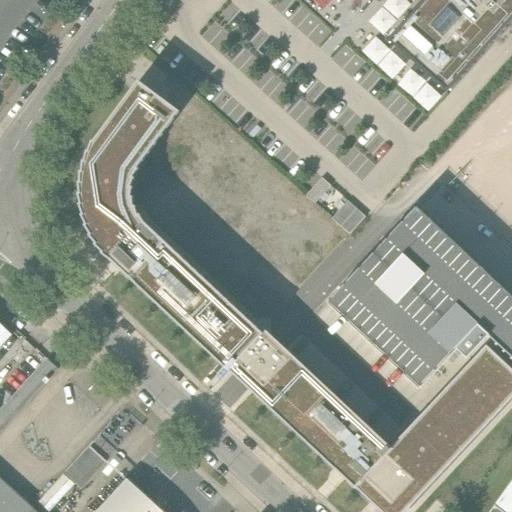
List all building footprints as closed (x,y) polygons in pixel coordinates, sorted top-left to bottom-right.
[(511,19),(511,0),(423,0),(387,40),(446,93),(511,19)] [(108,260),(144,223),(139,215),(138,215),(135,207),(133,207),(133,197),(131,197),(132,187),(131,188),(134,179),(133,178),(138,170),(137,169),(179,113),(138,82),(93,142),(92,142),(88,152),(86,151),(84,162),(82,162),(81,172),(80,172),(79,183),(78,183),(79,193),(77,194),(80,204),(78,205),(82,215),(80,215),(85,225),(84,226),(90,235),(88,236),(95,244),(94,245),(101,253),(100,254),(108,260)] [(261,129),(256,126),(248,134),(253,138),(261,129)] [(330,186),(321,178),(305,196),(314,204),(330,186)] [(347,201),(331,219),(349,235),(365,218),(347,201)] [(511,297),(416,208),(328,302),(419,387),(455,349),(467,360),(487,338),(489,339),(490,338),(496,344),(494,345),(496,347),(497,345),(503,351),(502,352),(504,354),(505,353),(511,358),(510,360),(511,361),(511,360),(511,297)] [(353,488),(354,487),(390,448),(277,342),(264,330),(261,333),(144,223),(108,260),(239,381),(353,488)] [(0,324),(0,350),(13,336),(0,324)] [(404,511),(511,397),(511,370),(485,346),(390,448),(354,487),(379,511),(404,511)] [(48,362),(0,415),(0,435),(58,372),(48,362)] [(87,453),(34,511),(35,511),(54,511),(75,489),(81,495),(105,469),(87,453)] [(0,480),(0,511),(35,511),(34,511),(0,480)] [(511,511),(511,480),(488,511),(511,511)] [(158,511),(130,486),(106,511),(158,511)]
